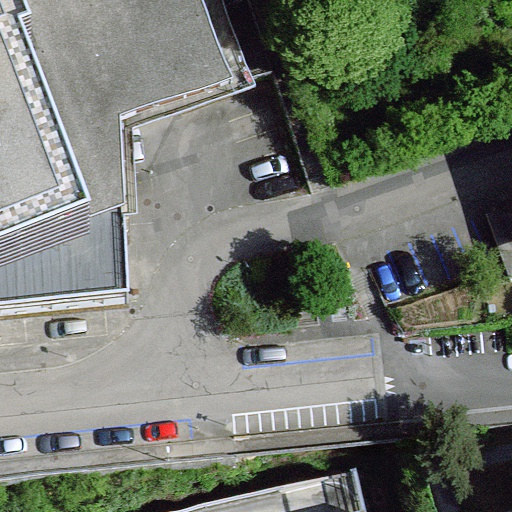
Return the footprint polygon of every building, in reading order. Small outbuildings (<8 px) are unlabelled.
[(118,141),(256,85),(221,0),(0,0),(0,61),(59,249),(118,221),(118,141)] [(0,267),(59,249),(0,61),(0,267)] [(511,215),(495,221),(511,271),(511,215)] [(499,511),(511,511),(511,471),(491,477),(499,511)] [(363,511),(359,493),(274,511),(363,511)]
